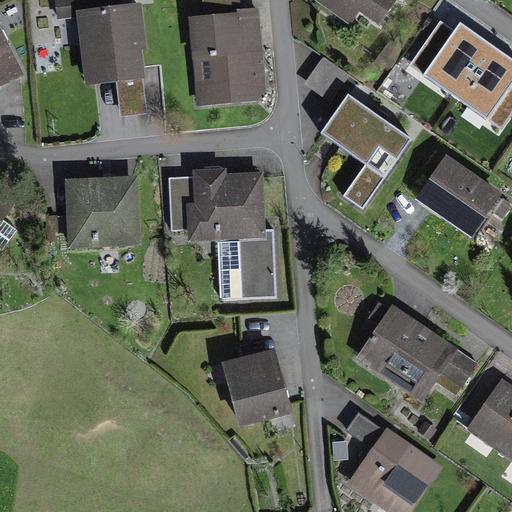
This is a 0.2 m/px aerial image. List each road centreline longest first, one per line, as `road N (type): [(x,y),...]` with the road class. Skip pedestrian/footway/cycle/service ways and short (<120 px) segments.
road 1 (residential): [(296,201),(320,510)]
road 2 (residential): [(291,135),(32,158),(0,148)]
road 3 (residential): [(511,349),(296,201)]
road 4 (residential): [(280,0),(291,135)]
